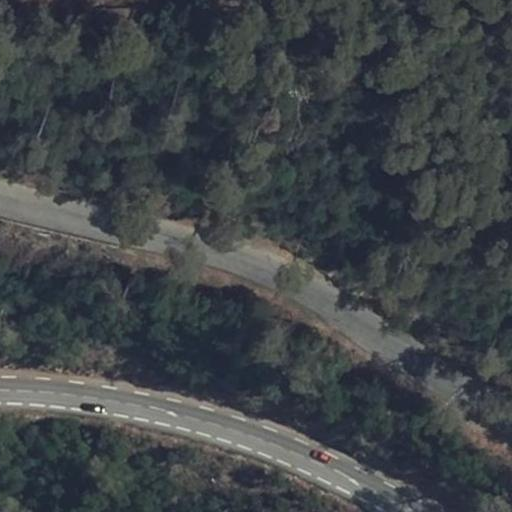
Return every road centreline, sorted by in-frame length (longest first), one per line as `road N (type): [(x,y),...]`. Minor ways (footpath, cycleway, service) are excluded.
road 1 (tertiary): [(0,206),(155,246),(318,308),(511,423)]
road 2 (secondary): [(415,511),(334,467),(159,404),(0,386)]
